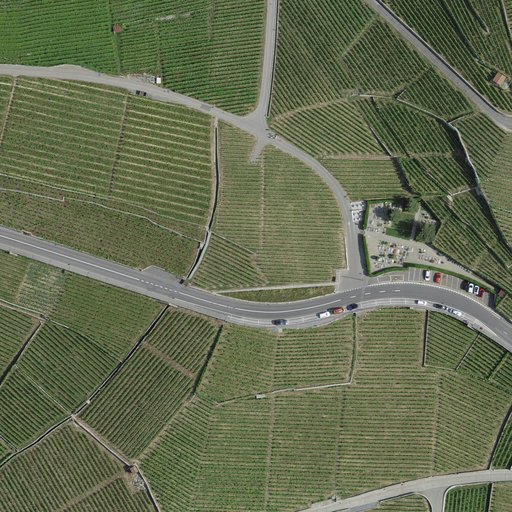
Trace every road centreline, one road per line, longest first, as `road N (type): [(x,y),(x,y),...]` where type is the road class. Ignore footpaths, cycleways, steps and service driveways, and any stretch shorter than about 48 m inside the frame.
road 1 (tertiary): [(0,235),(261,312),(380,291),(425,292),(473,308),(511,337)]
road 2 (track): [(0,70),(148,87),(255,127),(319,163),(355,233),(355,295)]
road 3 (track): [(511,122),(373,0)]
road 4 (track): [(272,0),(255,127)]
road 5 (track): [(321,511),(439,483)]
